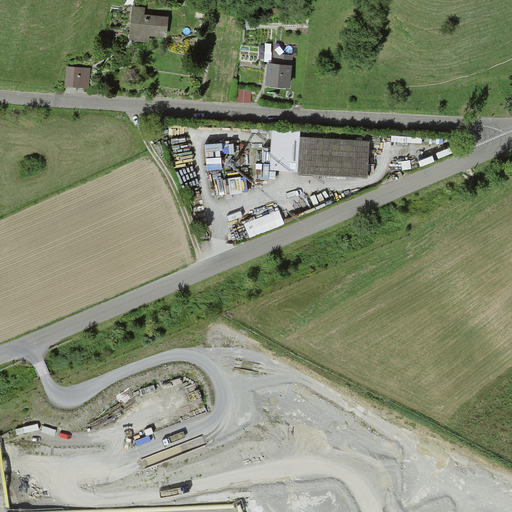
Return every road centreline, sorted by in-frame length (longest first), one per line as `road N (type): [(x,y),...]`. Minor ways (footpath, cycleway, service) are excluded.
road 1 (unknown): [(30,340),(55,391),(72,397),(182,352),(202,355),(223,377),(228,403),(221,419),(202,438),(141,465),(98,472),(98,504),(257,478),(285,493),(297,511)]
road 2 (residential): [(0,353),(508,142)]
road 3 (unclassified): [(0,96),(475,125),(496,129),(508,142)]
road 4 (track): [(205,266),(134,104)]
